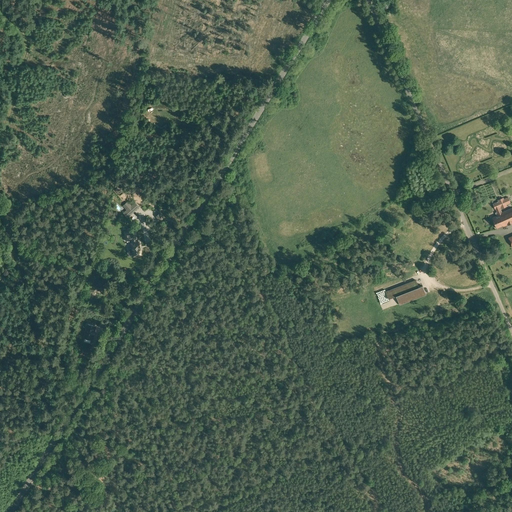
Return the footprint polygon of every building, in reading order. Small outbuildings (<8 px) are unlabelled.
[(497,199),(498,201),(493,204),(495,209),(496,208),(497,212),(495,212),(497,216),(492,217),(497,227),(503,225),(503,226),(511,222),(511,207),(502,212),(501,209),(507,206),(506,204),(511,202),(508,197),(504,198),(503,197),(497,199)] [(127,217),(135,210),(131,205),(123,212),(127,217)] [(135,230),(125,232),(127,239),(132,238),(133,242),(131,243),(133,255),(142,254),(140,241),(136,242),(135,237),(136,237),(135,230)] [(105,279),(100,279),(96,286),(98,290),(103,290),(107,283),(105,279)] [(399,302),(425,291),(421,283),(418,285),(415,279),(386,291),(388,297),(396,294),(399,302)] [(96,326),(88,324),(84,337),(92,340),(96,326)]
